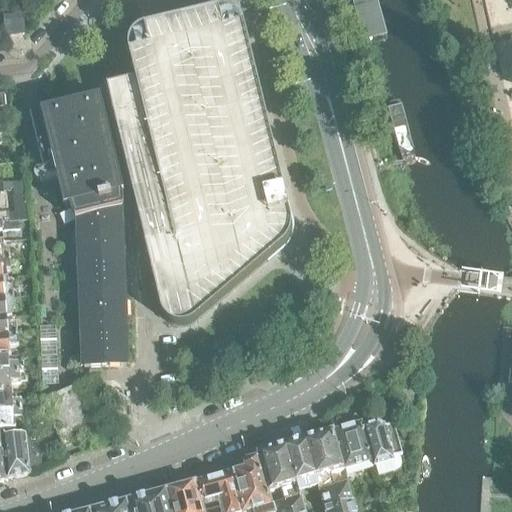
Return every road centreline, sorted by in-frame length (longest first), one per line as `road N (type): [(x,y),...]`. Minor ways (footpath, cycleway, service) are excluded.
road 1 (tertiary): [(168,456),(323,381),(349,359),(375,278)]
road 2 (tertiary): [(375,278),(301,0)]
road 3 (tertiary): [(9,511),(168,456)]
road 4 (residential): [(375,278),(508,288)]
road 5 (residential): [(168,456),(148,408),(150,338)]
